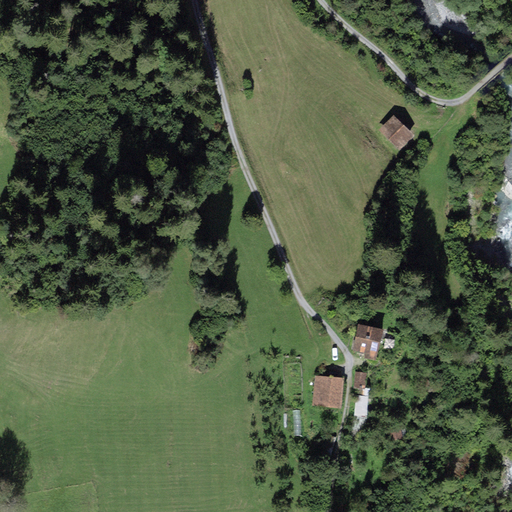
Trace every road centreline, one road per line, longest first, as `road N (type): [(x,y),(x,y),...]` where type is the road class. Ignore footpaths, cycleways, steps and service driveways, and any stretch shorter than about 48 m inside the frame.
road 1 (track): [(194,0),(252,187),(303,303),(345,350)]
road 2 (track): [(457,102),(427,96),(318,0)]
road 3 (track): [(345,350),(347,410),(328,511)]
